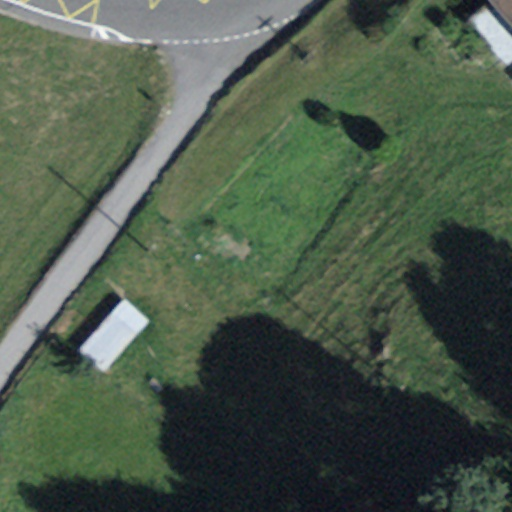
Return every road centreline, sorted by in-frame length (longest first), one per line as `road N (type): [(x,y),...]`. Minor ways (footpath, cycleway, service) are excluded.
road 1 (unclassified): [(206,9),(190,112),(0,378)]
road 2 (tertiary): [(67,0),(155,14),(206,9)]
